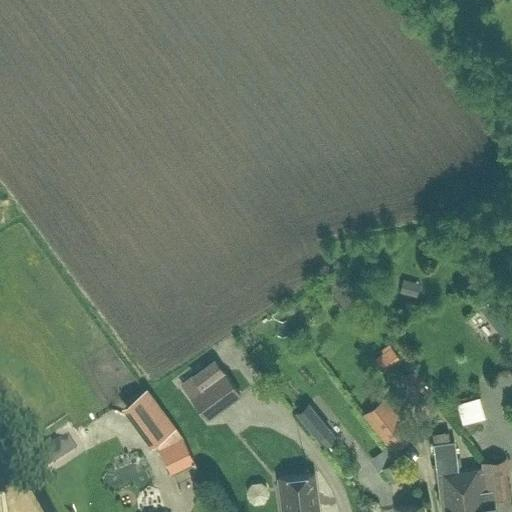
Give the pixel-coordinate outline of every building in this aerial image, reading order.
[(501,13),(481,22),(486,35),(507,26),(501,13)] [(276,319),(276,334),(286,334),(285,319),(276,319)] [(206,417),(239,393),(213,358),(191,374),(200,387),(190,394),(206,417)] [(392,451),(411,436),(382,398),(363,413),(392,451)] [(314,410),(307,418),(321,430),(328,423),(314,410)] [(336,438),(326,427),(315,436),(324,448),(336,438)] [(193,462),(182,438),(158,449),(170,473),(193,462)] [(445,511),(470,511),(465,467),(456,468),(452,439),(433,442),(442,511),(446,511),(445,511)] [(55,464),(40,442),(21,454),(35,477),(55,464)] [(402,470),(393,457),(381,466),(391,479),(402,470)] [(495,478),(496,486),(505,485),(502,460),(487,461),(490,479),(495,478)] [(494,511),(493,504),(491,487),(485,488),(482,465),(465,467),(470,511),(494,511)] [(317,511),(313,471),(277,476),(281,511),(317,511)] [(394,511),(422,511),(421,502),(394,506),(394,511)]
